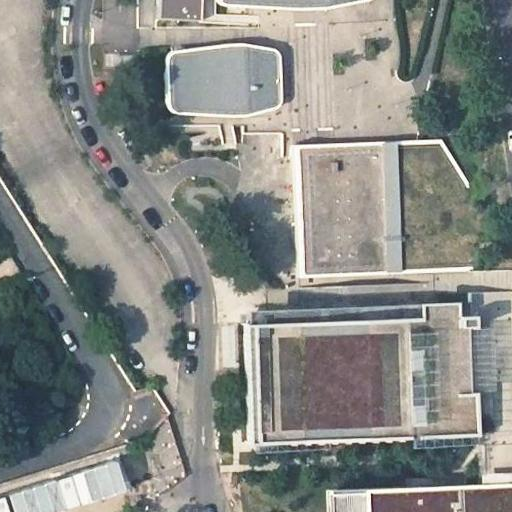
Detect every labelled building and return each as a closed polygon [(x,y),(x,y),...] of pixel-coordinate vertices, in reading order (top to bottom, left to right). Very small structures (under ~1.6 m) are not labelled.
[(177,16),(198,17),(198,0),(155,0),(155,16),(177,16)] [(177,50),(172,51),(170,52),(168,52),(166,54),(163,59),(165,101),(167,104),(169,107),(175,112),(205,112),(220,113),(227,113),(241,112),(266,106),(269,105),(271,104),(273,103),(275,102),(276,99),(276,97),(276,84),(275,68),(275,60),(274,55),(273,53),(272,51),(270,49),(267,47),(264,47),(247,44),(236,43),(223,44),(197,47),(184,49),(177,50)] [(328,142),(291,142),(291,147),(291,158),(292,172),(292,180),(294,247),(294,254),(294,260),(295,274),(332,272),(343,272),(381,270),(453,268),(462,267),(467,219),(466,183),(452,162),(445,150),(437,137),(431,137),(420,137),(415,138),(398,139),(376,140),(347,140),(339,141),(328,142)] [(255,321),(240,322),(240,324),(242,324),(243,335),(246,429),(247,440),(244,440),(244,442),(260,441),(278,441),(338,438),(343,438),(351,438),(356,438),(365,437),(370,437),(378,437),(383,437),(392,436),(397,436),(403,436),(417,435),(428,435),(472,433),(472,416),(471,391),(470,368),(469,337),(468,324),(468,313),(453,314),(392,316),(387,316),(379,316),(373,317),(365,317),(360,317),(352,317),(346,318),(338,318),(333,318),(324,318),(319,319),(298,319),(293,320),(284,320),(279,320),(255,321)] [(511,511),(511,482),(320,491),(321,511),(511,511)]
